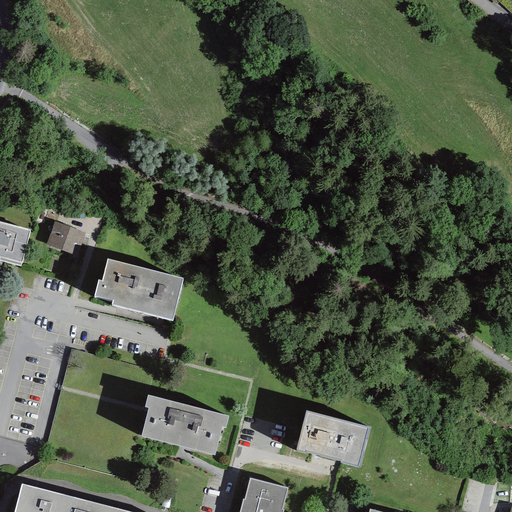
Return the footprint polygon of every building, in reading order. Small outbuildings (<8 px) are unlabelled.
[(32,233),(0,224),(0,258),(23,265),(32,233)] [(56,226),(48,248),(78,259),(86,237),(56,226)] [(183,282),(110,264),(105,286),(101,285),(97,299),(116,304),(115,308),(174,322),(183,282)] [(143,440),(180,449),(190,408),(150,398),(147,411),(150,411),(143,440)] [(190,408),(180,449),(216,458),(223,430),(226,431),(230,418),(190,408)] [(371,430),(309,413),(299,451),(361,468),(371,430)] [(242,511),(282,511),(288,487),(251,478),(242,511)] [(16,511),(53,511),(58,493),(23,484),(16,511)] [(58,493),(53,511),(88,511),(91,501),(58,493)] [(126,511),(127,510),(91,501),(88,511),(126,511)]
